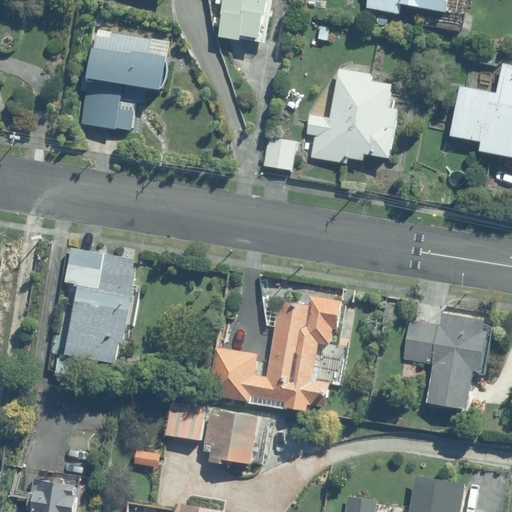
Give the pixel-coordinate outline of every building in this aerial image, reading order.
[(271,48),(276,0),(216,0),(216,7),(228,8),(224,42),(271,48)] [(454,0),(369,0),(368,10),(402,16),(403,9),(452,17),(454,0)] [(170,99),(179,44),(160,40),(162,31),(102,21),(96,55),(89,54),(76,125),(133,135),(138,106),(147,108),(150,96),(170,99)] [(511,160),(511,66),(506,66),(500,96),(462,88),(452,139),(483,145),(482,154),(511,160)] [(395,164),(402,112),(393,111),(396,88),(373,85),(374,78),(341,73),(334,120),(311,117),(308,136),(316,137),(312,161),(351,166),(351,162),(367,164),(367,160),(395,164)] [(299,143),(270,139),(266,170),(296,174),(299,143)] [(147,260),(71,248),(52,372),(75,375),(77,359),(130,367),(147,260)] [(275,357),(218,348),(211,396),(249,401),(248,405),(290,411),(291,408),(313,411),(314,406),(333,409),(336,384),(344,385),(349,348),(341,346),(346,313),(302,307),(304,294),(284,292),(275,357)] [(408,321),(404,360),(437,364),(432,405),(475,411),(480,373),(488,374),(493,335),(489,334),(491,320),(443,314),(442,325),(408,321)] [(110,409),(35,398),(24,476),(13,474),(10,498),(32,502),(30,511),(88,511),(100,436),(106,437),(110,409)] [(265,415),(173,404),(169,437),(207,442),(206,451),(217,452),(215,466),(239,469),(240,465),(259,467),(265,415)] [(468,511),(473,486),(423,476),(416,511),(376,511),(378,502),(350,497),(346,511),(468,511)] [(236,511),(236,510),(189,503),(187,511),(236,511)]
